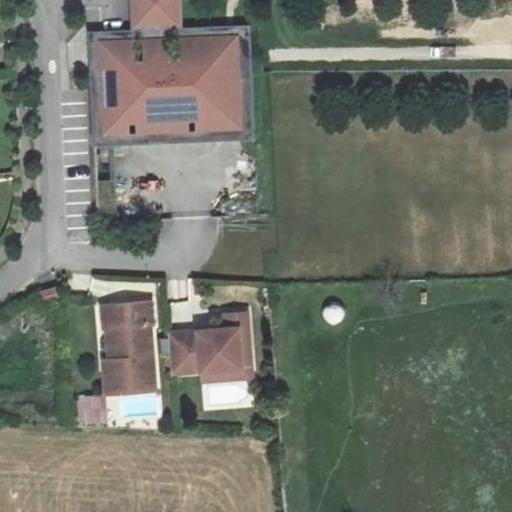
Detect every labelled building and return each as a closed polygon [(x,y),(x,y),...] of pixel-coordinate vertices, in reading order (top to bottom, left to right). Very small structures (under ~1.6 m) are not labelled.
[(135,0),(136,24),(144,24),(146,60),(135,61),(134,38),(102,40),(103,70),(117,70),(117,90),(109,94),(105,101),(108,131),(245,125),(242,74),(199,77),(198,65),(205,64),(211,60),(215,51),(212,34),(181,37),(182,58),(172,58),(171,23),(182,22),(180,0),(135,0)] [(144,24),(136,24),(136,29),(92,31),(98,142),(259,134),(253,19),(182,22),(171,23),(172,58),(182,58),(181,37),(212,34),(215,51),(211,60),(205,64),(198,65),(199,77),(242,74),(245,125),(108,131),(105,101),(109,94),(117,90),(117,70),(103,70),(102,40),(134,38),(135,61),(146,60),(144,24)] [(118,183),(101,184),(103,224),(120,224),(118,183)] [(57,287),(40,291),(43,302),(60,298),(57,287)] [(153,303),(103,307),(105,329),(108,329),(111,363),(113,362),(116,395),(157,392),(152,326),(154,325),(153,303)] [(343,323),(345,307),(326,304),(324,321),(343,323)] [(170,336),(173,376),(202,373),(252,370),(248,315),(226,317),(227,332),(170,336)] [(105,363),(107,395),(116,395),(113,362),(111,363),(105,363)] [(202,373),(203,383),(253,380),(252,370),(202,373)] [(106,394),(78,396),(80,424),(108,422),(106,394)]
